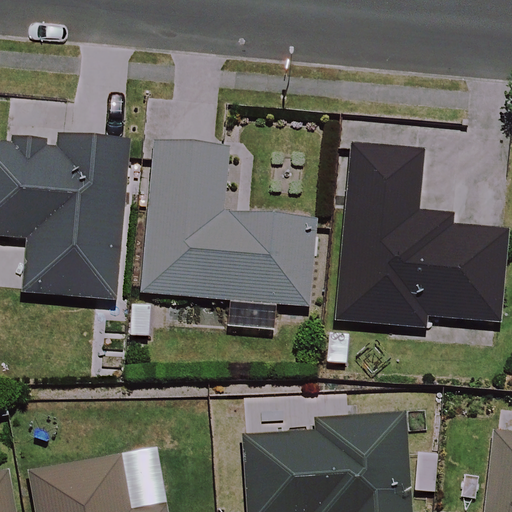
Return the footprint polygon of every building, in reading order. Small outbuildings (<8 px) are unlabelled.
[(118,304),(128,144),(63,140),(62,148),(0,144),(0,240),(28,242),(24,298),(118,304)] [(229,157),(156,150),(144,296),(316,311),(323,228),(224,219),(229,157)] [(424,157),(353,152),(338,325),(423,332),(424,324),(500,330),(508,231),(418,223),(424,157)] [(157,305),(131,304),(129,344),(155,345),(157,305)] [(354,333),(326,332),(324,369),(352,370),(354,333)] [(438,458),(413,458),(412,423),(325,425),(326,441),(248,443),(250,511),(414,511),(414,503),(440,502),(438,458)] [(511,511),(511,439),(497,438),(489,511),(511,511)] [(156,511),(129,511),(121,462),(32,477),(37,511),(168,511),(168,510),(156,511)] [(0,511),(15,511),(9,478),(0,479),(0,511)]
